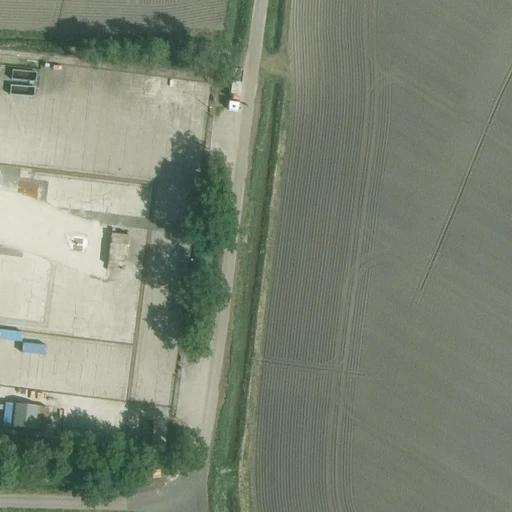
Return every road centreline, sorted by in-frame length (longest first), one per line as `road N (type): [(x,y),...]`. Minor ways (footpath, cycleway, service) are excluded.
road 1 (unclassified): [(262,0),(196,504)]
road 2 (unclassified): [(196,504),(0,500)]
